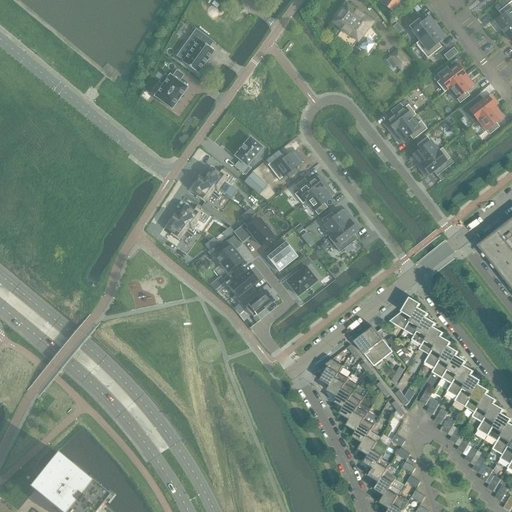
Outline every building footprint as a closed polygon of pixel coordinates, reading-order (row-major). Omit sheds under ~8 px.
[(393,12),(400,2),(397,0),(384,0),(382,4),(393,12)] [(502,17),(495,22),(503,32),(511,24),(511,1),(498,12),(502,17)] [(360,36),(370,23),(347,5),(334,22),(342,29),(341,31),(348,36),(349,34),(358,40),(358,39),(363,42),(359,48),(367,54),(374,44),(366,38),(365,40),(360,36)] [(420,41),(437,28),(429,18),(422,23),(419,19),(409,27),(420,41)] [(511,24),(503,32),(511,42),(511,40),(511,24)] [(442,47),(438,43),(445,37),(437,28),(420,41),(416,44),(427,59),(442,47)] [(198,74),(214,51),(209,47),(213,42),(196,30),(186,44),(192,49),(183,61),(182,62),(198,74)] [(409,64),(398,50),(390,57),(401,71),(409,64)] [(448,90),(465,76),(457,66),(450,72),(447,67),(437,75),(441,79),(436,83),(444,93),(448,90)] [(163,85),(155,97),(172,110),(188,88),(179,82),(183,76),(177,71),(172,77),(170,75),(168,78),(165,75),(159,82),(163,85)] [(466,91),(473,86),(465,76),(448,90),(456,99),(460,103),(470,96),(466,91)] [(467,106),(461,110),(470,121),(473,125),(478,121),(495,107),(487,97),(485,99),(481,94),(477,98),(467,106)] [(412,118),(416,115),(408,105),(404,108),(400,104),(390,111),(394,116),(387,122),(384,125),(389,130),(392,128),(395,131),(412,118)] [(495,107),(478,121),(485,131),(486,130),(490,135),(499,127),(496,123),(503,117),(495,107)] [(427,129),(421,121),(417,124),(412,118),(395,131),(398,135),(394,138),(399,143),(402,141),(403,141),(409,136),(413,140),(427,129)] [(438,152),(427,137),(417,145),(420,150),(414,155),(414,156),(411,158),(415,164),(418,161),(421,165),(438,152)] [(236,156),(235,156),(236,157),(240,161),(235,167),(245,175),(251,169),(248,166),(262,149),(263,148),(262,147),(262,148),(251,139),(250,138),(250,139),(245,145),(245,144),(240,150),(241,150),(236,156)] [(442,149),(438,152),(421,165),(424,169),(421,172),(425,177),(429,175),(433,172),(437,177),(437,176),(441,181),(446,178),(442,173),(454,163),(442,149)] [(304,161),(299,155),(296,158),(292,154),(286,159),(282,154),(268,166),(280,180),(287,175),(290,178),(297,172),(295,169),(301,164),(300,163),(304,161)] [(212,169),(204,180),(222,194),(224,195),(234,182),(236,180),(222,169),(219,173),(212,169)] [(306,202),(323,188),(320,184),(323,181),(319,176),(316,178),(315,178),(308,184),(305,179),(295,187),(299,191),(294,195),(302,205),(306,202)] [(197,184),(193,191),(198,194),(196,197),(205,203),(210,196),(217,201),(222,194),(204,180),(201,178),(201,179),(200,179),(197,183),(198,183),(197,184)] [(324,203),(331,198),(330,197),(334,195),(329,189),(326,192),(323,188),(306,202),(314,211),(318,215),(327,208),(324,203)] [(187,206),(178,218),(193,229),(199,221),(205,226),(211,218),(196,207),(193,211),(187,206)] [(251,208),(246,212),(251,218),(255,214),(251,208)] [(350,222),(347,218),(350,215),(346,210),(342,212),(335,217),(331,213),(322,220),(325,225),(333,235),(350,222)] [(246,212),(241,216),(246,221),(251,218),(246,212)] [(172,222),(167,228),(172,232),(170,234),(179,241),(184,234),(191,239),(196,232),(193,229),(178,218),(175,216),(175,217),(175,216),(174,217),(172,220),(172,221),(171,221),(172,222)] [(274,237),(269,231),(271,229),(266,223),(264,225),(260,219),(248,229),(244,224),(233,233),(242,244),(252,235),(261,247),(274,237)] [(511,241),(511,240),(511,238),(511,219),(501,228),(478,246),(511,288),(511,241)] [(350,237),(357,231),(360,228),(356,223),(353,225),(350,222),(333,235),(340,245),(341,245),(344,249),(354,242),(350,237)] [(235,251),(241,246),(234,236),(228,241),(227,240),(215,250),(219,255),(216,258),(228,273),(243,261),(235,251)] [(214,238),(209,241),(214,247),(218,243),(214,238)] [(276,247),(284,241),(282,238),(274,244),(276,247)] [(209,241),(205,245),(209,251),(214,247),(209,241)] [(267,257),(279,272),(298,257),(286,242),(267,257)] [(298,296),(317,281),(306,268),(312,263),(308,257),(295,267),(299,272),(287,282),(298,296)] [(258,281),(250,271),(245,275),(244,274),(237,279),(239,282),(231,288),(239,297),(237,299),(240,304),(252,294),(249,289),(258,281)] [(261,288),(242,303),(254,318),(274,302),(266,291),(264,292),(261,288)] [(404,330),(418,307),(419,308),(421,304),(410,298),(402,312),(390,321),(390,322),(404,330)] [(412,340),(426,317),(427,318),(429,314),(419,308),(418,307),(404,330),(414,336),(412,340)] [(420,350),(434,327),(437,323),(427,318),(426,317),(412,340),(422,346),(419,349),(420,350)] [(393,352),(386,342),(374,327),(369,330),(364,334),(384,359),(393,352)] [(425,363),(441,336),(442,337),(444,333),(434,327),(420,350),(429,355),(425,363)] [(384,359),(364,334),(355,342),(375,367),(384,359)] [(433,373),(449,346),(452,343),(442,337),(441,336),(425,363),(435,368),(432,372),(433,373)] [(397,343),(392,337),(387,341),(392,347),(397,343)] [(402,349),(397,343),(392,347),(397,353),(402,349)] [(356,351),(351,345),(348,348),(353,354),(356,351)] [(443,378),(456,356),(457,356),(459,352),(449,346),(433,373),(443,378)] [(361,357),(356,351),(353,354),(357,360),(361,357)] [(410,360),(405,353),(400,357),(405,363),(410,360)] [(448,392),(464,365),(467,362),(457,356),(456,356),(443,378),(452,384),(447,391),(448,392)] [(331,386),(339,372),(339,373),(343,366),(332,359),(324,366),(328,368),(321,380),(330,386),(331,386)] [(370,369),(365,363),(362,366),(367,372),(370,369)] [(456,401),(471,375),(472,375),(474,371),(464,365),(448,392),(457,397),(455,401),(456,401)] [(400,377),(404,370),(400,367),(396,374),(400,377)] [(375,375),(370,369),(367,372),(371,378),(375,375)] [(338,397),(348,379),(349,380),(349,379),(339,373),(339,372),(331,386),(330,386),(328,391),(337,396),(338,397)] [(396,384),(400,377),(396,374),(391,381),(396,384)] [(465,407),(479,384),(479,385),(482,381),(472,375),(471,375),(456,401),(465,407)] [(344,408),(354,391),(355,391),(358,386),(349,380),(348,379),(338,397),(337,396),(334,402),(344,407),(344,408)] [(385,388),(381,382),(377,385),(382,391),(385,388)] [(473,417),(487,394),(490,391),(479,385),(479,384),(465,407),(475,413),(472,417),(473,417)] [(390,394),(385,388),(382,391),(387,397),(390,394)] [(405,396),(400,390),(396,394),(401,400),(405,396)] [(426,406),(433,393),(427,390),(419,402),(426,406)] [(351,420),(361,403),(364,397),(355,391),(354,391),(344,408),(344,407),(340,414),(350,419),(351,420)] [(478,430),(494,404),(495,404),(497,400),(487,394),(473,417),(482,422),(478,430)] [(410,403),(405,396),(401,400),(405,406),(410,403)] [(433,415),(441,403),(434,399),(427,412),(433,415)] [(401,407),(396,401),(392,404),(397,410),(401,407)] [(365,419),(371,409),(361,403),(351,420),(350,419),(347,425),(357,431),(357,432),(364,419),(365,419)] [(488,436),(502,413),(502,414),(505,410),(495,404),(494,404),(478,430),(488,436)] [(405,414),(401,407),(397,410),(402,417),(405,414)] [(441,425),(448,413),(442,409),(435,421),(441,425)] [(493,449),(509,423),(510,423),(511,419),(502,414),(502,413),(488,436),(497,442),(493,449)] [(448,434),(456,422),(449,418),(442,431),(448,434)] [(371,432),(375,425),(365,419),(364,419),(357,432),(357,431),(353,437),(363,443),(370,431),(371,432)] [(501,459),(511,440),(511,424),(510,423),(509,423),(493,449),(503,455),(500,459),(501,459)] [(456,444),(463,432),(457,428),(450,441),(456,444)] [(369,456),(378,440),(379,441),(381,438),(371,432),(370,431),(363,443),(359,449),(365,453),(369,456)] [(402,447),(406,441),(396,435),(392,441),(402,447)] [(464,454),(471,441),(465,438),(457,450),(464,454)] [(389,447),(379,441),(378,440),(369,456),(365,453),(364,455),(368,457),(364,463),(371,466),(374,469),(381,458),(382,458),(389,447)] [(509,469),(511,462),(511,440),(501,459),(510,464),(508,468),(509,469)] [(471,463),(479,451),(472,447),(465,460),(471,463)] [(407,460),(411,454),(401,448),(400,449),(397,454),(397,455),(407,460)] [(112,496),(62,456),(57,462),(34,490),(60,511),(98,511),(105,504),(112,496)] [(479,473),(486,461),(480,457),(472,469),(479,473)] [(387,472),(391,464),(382,458),(381,458),(374,469),(371,466),(369,468),(373,470),(370,476),(376,480),(380,482),(386,471),(387,472)] [(412,474),(416,468),(406,462),(402,468),(412,474)] [(486,483),(493,470),(487,467),(480,479),(486,483)] [(397,478),(387,472),(386,471),(380,482),(376,480),(375,482),(378,484),(375,489),(381,493),(385,496),(392,485),(397,478)] [(421,482),(411,476),(411,477),(407,482),(417,488),(421,482)] [(493,492),(500,479),(495,476),(487,489),(493,492)] [(391,509),(399,495),(402,491),(392,485),(385,496),(381,493),(380,495),(384,497),(380,503),(386,507),(391,509)] [(501,502),(509,489),(502,486),(495,498),(501,502)] [(422,503),(426,497),(416,491),(412,497),(422,503)] [(402,511),(409,501),(399,495),(391,509),(386,507),(385,508),(389,511),(387,511),(402,511)]
